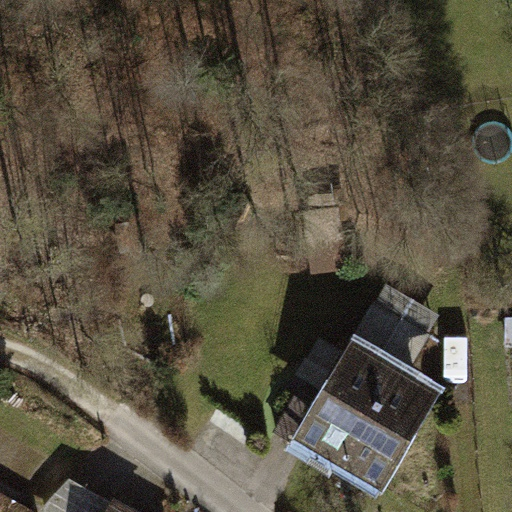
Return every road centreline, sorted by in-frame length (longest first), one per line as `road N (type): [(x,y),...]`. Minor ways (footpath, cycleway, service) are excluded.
road 1 (track): [(136,432),(70,375),(0,345)]
road 2 (residential): [(239,511),(136,432)]
